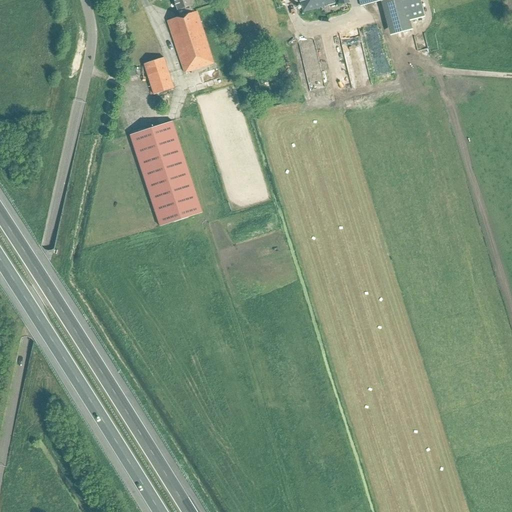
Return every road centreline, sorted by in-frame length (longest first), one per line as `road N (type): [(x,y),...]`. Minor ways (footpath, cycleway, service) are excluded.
road 1 (unclassified): [(0,462),(91,49),(84,0)]
road 2 (motorway): [(188,511),(0,214)]
road 3 (motorway): [(0,259),(159,511)]
road 4 (track): [(434,69),(511,313)]
